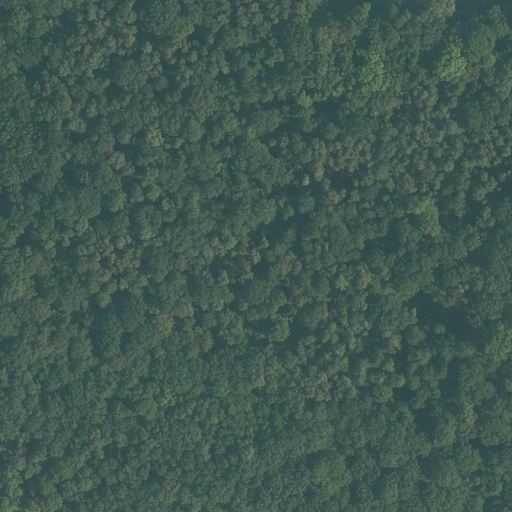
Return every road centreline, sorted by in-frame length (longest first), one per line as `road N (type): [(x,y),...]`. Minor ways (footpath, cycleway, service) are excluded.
road 1 (track): [(195,0),(171,338),(478,428)]
road 2 (track): [(459,511),(511,268)]
